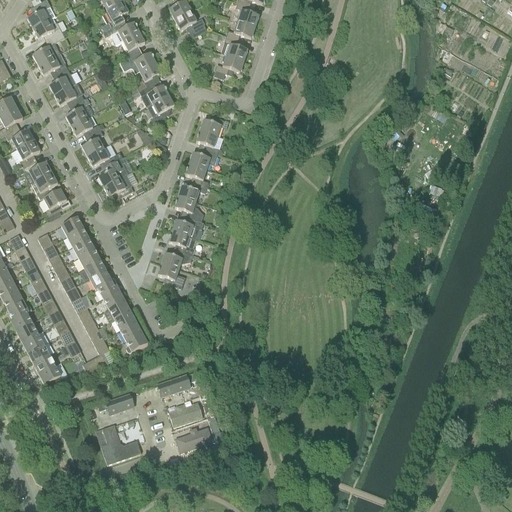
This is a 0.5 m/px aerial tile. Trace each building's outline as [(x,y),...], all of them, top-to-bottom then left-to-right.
[(100,4),(106,14),(122,5),(119,0),(107,0),(106,1),(105,0),(95,0),(92,2),(95,7),(100,4)] [(168,12),(174,23),(190,14),(184,4),(190,1),(188,0),(178,0),(176,1),(178,7),(168,12)] [(239,0),(238,0),(237,5),(249,9),(250,4),(262,7),(264,0),(244,0),(244,2),(239,0)] [(33,18),(26,22),(32,32),(48,24),(48,23),(53,21),(54,20),(55,20),(50,10),(48,5),(46,2),(33,9),(37,16),(33,18)] [(107,27),(99,31),(102,36),(120,26),(117,21),(121,19),(128,16),(122,5),(106,14),(101,16),(107,27)] [(240,13),(237,24),(254,30),(258,19),(247,15),(249,9),(237,5),(235,11),(240,13)] [(190,14),(174,23),(179,33),(186,30),(190,28),(193,33),(196,39),(205,33),(202,28),(204,27),(201,22),(195,25),(193,20),(194,19),(195,18),(193,14),(192,14),(190,15),(190,14)] [(48,36),(50,41),(61,35),(56,26),(51,28),(48,24),(32,32),(35,37),(34,37),(35,39),(36,39),(37,42),(48,36)] [(227,34),(225,40),(237,43),(239,38),(250,42),(254,30),(237,24),(233,36),(227,34)] [(117,34),(122,45),(138,36),(133,26),(122,31),(120,26),(102,36),(105,41),(117,34)] [(61,35),(50,41),(53,46),(64,41),(61,35)] [(123,58),(125,63),(136,57),(133,52),(144,46),(138,36),(122,45),(128,55),(123,58)] [(224,58),(225,59),(243,64),(247,53),(235,49),(237,43),(225,40),(220,57),(224,58)] [(91,42),(85,45),(88,51),(93,49),(94,46),(91,42)] [(32,58),(37,68),(53,59),(58,57),(53,47),(48,50),(48,49),(32,58)] [(125,63),(119,66),(123,74),(125,74),(130,72),(132,72),(135,77),(139,75),(155,66),(149,56),(143,59),(139,62),(136,57),(125,63)] [(53,73),(56,78),(67,72),(58,57),(53,59),(37,68),(40,73),(39,74),(40,76),(41,75),(43,79),(53,73)] [(215,74),(213,80),(221,82),(222,77),(224,77),(226,78),(228,72),(233,74),(239,76),(243,64),(225,59),(224,58),(223,59),(222,63),(222,64),(223,65),(222,70),(216,68),(214,74),(215,74)] [(447,65),(460,71),(464,64),(451,58),(447,65)] [(0,84),(10,79),(2,65),(0,66),(0,84)] [(136,90),(138,95),(149,89),(146,84),(160,77),(155,66),(139,75),(141,80),(134,87),(136,90)] [(55,85),(48,89),(54,99),(75,87),(70,77),(67,72),(56,78),(59,83),(55,85)] [(99,75),(94,78),(97,85),(103,82),(99,75)] [(75,87),(54,99),(59,109),(66,106),(70,103),(72,108),(83,102),(81,97),(80,96),(80,94),(78,89),(76,89),(75,87)] [(146,110),(151,107),(168,99),(162,88),(152,94),(149,89),(138,95),(139,97),(146,110)] [(136,90),(130,93),(132,98),(133,98),(138,95),(136,90)] [(146,110),(149,116),(152,120),(149,129),(161,132),(168,112),(173,109),(168,99),(151,107),(146,110)] [(0,119),(17,110),(14,105),(13,105),(10,100),(1,105),(0,104),(0,119)] [(75,113),(64,119),(70,129),(86,121),(92,117),(87,107),(86,107),(83,102),(72,108),(75,113)] [(0,140),(4,138),(15,132),(12,127),(22,122),(19,116),(20,116),(17,110),(0,119),(0,122),(4,130),(0,132),(0,140)] [(86,134),(89,139),(100,133),(97,128),(92,131),(86,121),(70,129),(76,140),(86,134)] [(203,123),(199,134),(216,140),(220,129),(226,131),(228,125),(216,121),(214,127),(203,123)] [(10,142),(16,153),(34,143),(31,137),(30,138),(28,132),(18,138),(15,132),(4,138),(7,144),(10,142)] [(87,146),(81,150),(86,160),(103,151),(97,141),(103,138),(100,133),(89,139),(91,144),(87,146)] [(207,149),(205,154),(217,158),(218,153),(222,142),(216,140),(199,134),(195,145),(207,149)] [(151,140),(142,145),(144,149),(146,148),(151,145),(155,143),(151,140)] [(19,165),(22,170),(33,165),(30,159),(39,154),(36,149),(37,148),(34,143),(16,153),(22,163),(19,165)] [(151,145),(146,148),(148,151),(152,148),(159,160),(164,157),(166,152),(155,143),(151,145)] [(103,151),(86,160),(92,170),(98,167),(102,164),(105,169),(121,161),(119,156),(108,161),(103,151)] [(192,156),(188,167),(206,173),(207,167),(213,169),(217,158),(205,154),(203,160),(192,156)] [(104,177),(97,180),(103,190),(119,182),(125,178),(127,177),(121,167),(124,165),(121,161),(105,169),(108,174),(104,177)] [(22,170),(15,174),(17,179),(24,175),(25,176),(28,175),(34,185),(48,178),(52,175),(49,170),(48,170),(45,165),(36,170),(33,165),(22,170)] [(196,182),(194,187),(206,191),(208,186),(202,184),(206,173),(188,167),(184,178),(196,182)] [(8,170),(1,174),(4,180),(11,176),(8,170)] [(48,178),(34,185),(36,190),(34,194),(39,203),(42,201),(50,197),(48,193),(47,192),(48,192),(50,190),(57,187),(54,181),(52,175),(48,178)] [(119,182),(103,190),(108,201),(115,197),(119,195),(122,200),(133,194),(134,194),(125,178),(119,182)] [(181,189),(177,200),(195,206),(198,195),(204,197),(206,191),(194,187),(192,193),(181,189)] [(50,197),(42,201),(48,211),(48,212),(45,214),(48,219),(48,220),(59,214),(56,209),(66,204),(62,198),(63,197),(60,192),(53,196),(50,197)] [(177,200),(174,211),(181,213),(185,215),(183,220),(187,221),(195,224),(198,225),(200,225),(203,218),(197,212),(193,211),(195,206),(177,200)] [(0,210),(0,224),(8,220),(3,209),(0,210)] [(216,213),(214,221),(220,223),(223,215),(216,213)] [(8,220),(0,224),(0,227),(4,236),(14,231),(8,220)] [(60,229),(66,240),(82,231),(76,220),(60,229)] [(198,225),(195,224),(187,221),(185,226),(175,223),(171,234),(196,242),(199,232),(200,233),(203,226),(200,225),(198,225)] [(66,240),(72,250),(88,242),(82,231),(66,240)] [(192,259),(194,252),(193,252),(196,242),(171,234),(168,245),(179,249),(177,254),(192,259)] [(37,241),(43,252),(52,247),(46,237),(37,241)] [(8,243),(14,254),(24,249),(18,238),(8,243)] [(72,250),(77,261),(93,252),(88,242),(72,250)] [(43,252),(48,263),(57,258),(52,247),(43,252)] [(14,254),(19,264),(29,259),(24,249),(14,254)] [(77,261),(83,272),(99,263),(93,252),(77,261)] [(164,256),(160,267),(178,273),(180,268),(190,266),(192,259),(177,254),(175,260),(164,256)] [(48,263),(54,274),(63,268),(57,258),(48,263)] [(19,264),(25,275),(35,270),(29,259),(19,264)] [(0,262),(0,274),(5,272),(9,270),(6,266),(3,268),(0,262)] [(83,272),(89,282),(105,274),(99,263),(83,272)] [(160,267),(157,278),(164,281),(168,282),(166,288),(172,289),(181,292),(182,286),(184,281),(176,278),(177,276),(178,273),(160,267)] [(54,274),(59,284),(69,279),(63,268),(54,274)] [(25,275),(31,286),(40,280),(35,270),(25,275)] [(5,272),(0,274),(0,288),(11,283),(14,281),(12,277),(9,279),(5,272)] [(89,282),(94,293),(112,283),(110,284),(105,274),(89,282)] [(59,284),(65,295),(74,290),(69,279),(59,284)] [(31,286),(36,296),(46,291),(40,280),(31,286)] [(11,283),(0,288),(0,300),(1,302),(16,293),(20,291),(18,287),(14,289),(11,283)] [(97,292),(102,302),(118,294),(112,283),(94,293),(95,293),(97,292)] [(65,295),(71,305),(80,300),(74,290),(65,295)] [(36,296),(42,307),(52,302),(46,291),(36,296)] [(16,293),(1,302),(6,312),(22,304),(20,301),(21,298),(20,295),(17,295),(16,293)] [(102,302),(108,313),(124,304),(118,294),(102,302)] [(71,305),(76,316),(86,311),(80,300),(71,305)] [(187,300),(185,306),(194,309),(196,303),(187,300)] [(42,307),(48,318),(57,312),(52,302),(42,307)] [(22,304),(6,312),(12,323),(26,316),(31,313),(29,309),(25,310),(22,304)] [(108,313),(114,323),(130,315),(124,304),(108,313)] [(76,316),(82,327),(91,321),(86,311),(76,316)] [(48,318),(53,328),(63,323),(57,312),(48,318)] [(114,323),(119,334),(135,325),(130,315),(114,323)] [(10,324),(15,335),(31,326),(26,316),(12,323),(10,324)] [(82,327),(87,337),(97,332),(91,321),(82,327)] [(53,328),(59,339),(69,334),(63,323),(53,328)] [(119,334),(125,344),(141,336),(135,325),(119,334)] [(15,335),(21,345),(37,337),(31,326),(15,335)] [(87,337),(93,348),(103,342),(97,332),(87,337)] [(59,339),(64,349),(74,344),(69,334),(59,339)] [(141,336),(125,344),(127,349),(126,351),(128,356),(130,356),(147,347),(141,336)] [(21,345),(27,356),(42,348),(37,337),(21,345)] [(99,358),(99,359),(103,356),(109,353),(103,342),(93,348),(99,358)] [(74,344),(64,349),(70,360),(80,355),(74,344)] [(42,348),(27,356),(32,367),(48,358),(53,355),(48,345),(42,348)] [(99,358),(92,362),(97,372),(108,366),(103,356),(99,359),(99,358)] [(32,367),(38,377),(54,369),(48,358),(32,367)] [(97,372),(92,362),(82,367),(87,377),(97,372)] [(54,369),(38,377),(44,388),(59,380),(54,369)] [(200,389),(196,390),(199,399),(207,397),(199,374),(198,374),(193,376),(196,384),(198,383),(200,389)] [(185,378),(157,388),(161,400),(189,390),(185,378)] [(129,397),(105,405),(109,418),(133,410),(129,397)] [(207,421),(214,419),(207,397),(199,399),(207,421)] [(184,411),(183,408),(175,411),(176,414),(168,416),(173,430),(201,421),(197,406),(191,408),(192,409),(184,411)] [(222,442),(214,419),(207,421),(215,444),(222,442)] [(114,428),(95,434),(106,468),(140,457),(136,444),(124,448),(124,449),(120,447),(114,428)] [(176,442),(180,456),(211,445),(207,432),(196,435),(191,437),(176,442)]
